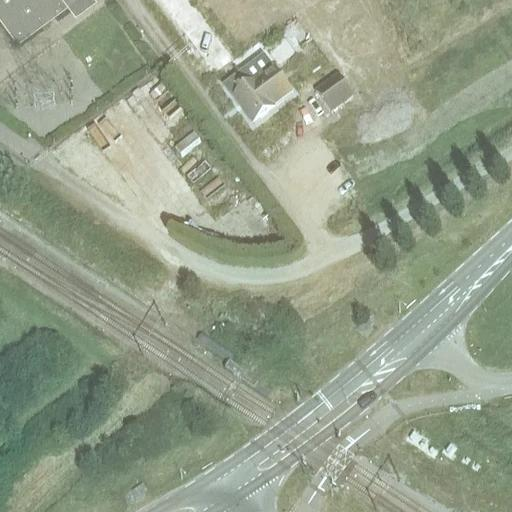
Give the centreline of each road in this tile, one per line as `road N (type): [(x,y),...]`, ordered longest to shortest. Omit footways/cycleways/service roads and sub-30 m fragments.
road 1 (secondary): [(410,325),(213,483)]
road 2 (secondary): [(246,495),(433,344)]
road 3 (secondary): [(511,231),(410,325)]
